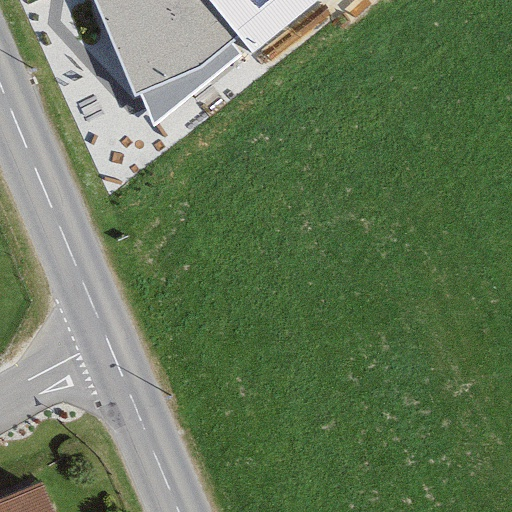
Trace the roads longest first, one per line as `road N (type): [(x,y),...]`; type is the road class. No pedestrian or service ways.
road 1 (tertiary): [(106,336),(0,81)]
road 2 (tertiary): [(179,511),(106,336)]
road 3 (residential): [(0,396),(106,336)]
